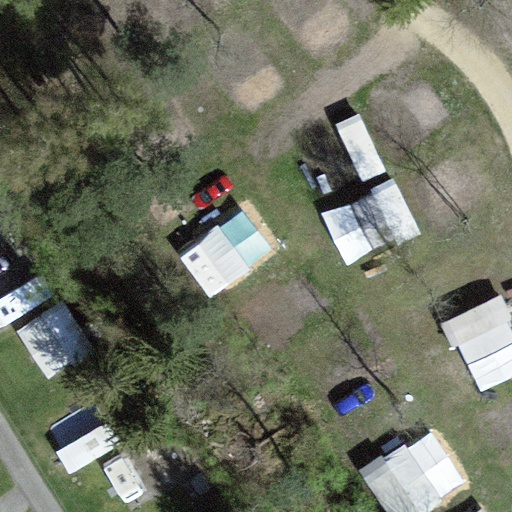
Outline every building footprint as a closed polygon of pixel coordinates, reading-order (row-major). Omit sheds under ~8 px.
[(186,0),(196,20),(238,0),(186,0)] [(360,0),(277,0),(329,53),(372,11),(360,0)] [(231,74),(260,42),(237,21),(208,53),(231,74)] [(271,50),(230,69),(246,103),(287,84),(271,50)] [(369,109),(399,149),(461,104),(431,64),(369,109)] [(327,197),(393,149),(360,104),(295,152),(327,197)] [(437,219),(481,198),(458,148),(414,169),(437,219)] [(339,209),(364,253),(431,214),(405,170),(339,209)] [(227,276),(286,242),(261,198),(202,231),(227,276)] [(260,313),(284,337),(313,309),(289,285),(260,313)] [(68,287),(23,322),(60,368),(105,333),(68,287)] [(363,297),(293,337),(330,401),(400,361),(363,297)] [(508,456),(511,453),(511,388),(483,402),(508,456)] [(53,421),(79,461),(124,433),(98,392),(53,421)] [(128,500),(206,468),(188,423),(110,454),(128,500)] [(428,440),(383,477),(412,511),(451,511),(473,494),(428,440)] [(198,511),(191,500),(171,511),(198,511)]
